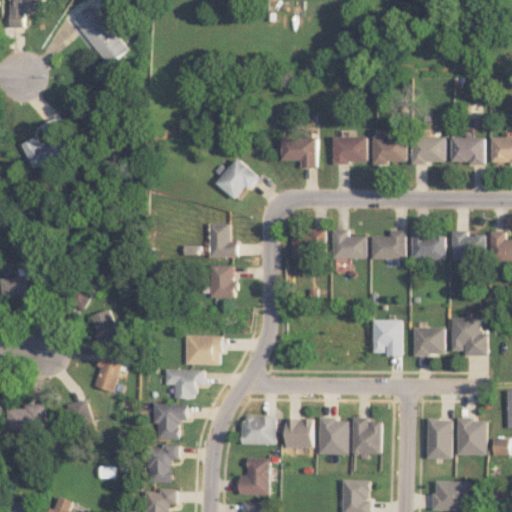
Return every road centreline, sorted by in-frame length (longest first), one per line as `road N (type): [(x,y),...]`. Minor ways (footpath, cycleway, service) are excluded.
road 1 (residential): [(281,209),(272,232),(270,324),(217,432),(210,511)]
road 2 (residential): [(246,379),(492,387)]
road 3 (residential): [(511,198),(305,197),(281,209)]
road 4 (residential): [(408,387),(404,511)]
